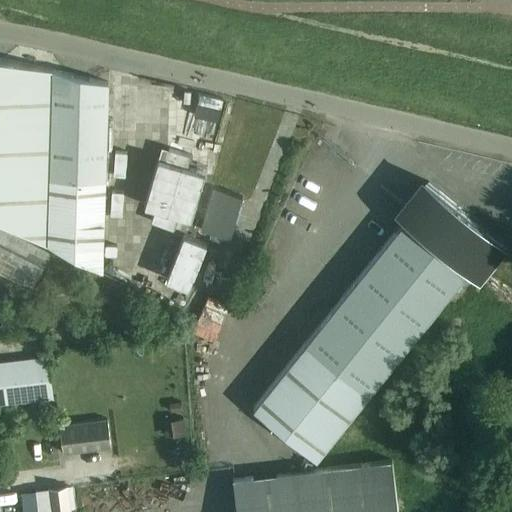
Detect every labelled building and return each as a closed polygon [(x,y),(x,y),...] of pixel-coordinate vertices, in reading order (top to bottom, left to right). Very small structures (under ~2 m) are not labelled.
[(52,70),(0,59),(0,220),(102,272),(108,83),(52,70)] [(255,404),(318,455),(495,237),(511,219),(511,210),(451,162),(255,404)] [(229,239),(242,197),(213,188),(201,230),(229,239)] [(46,279),(48,296),(65,294),(64,288),(68,287),(68,278),(64,278),(63,277),(46,279)] [(198,318),(221,325),(233,287),(209,280),(198,318)] [(0,363),(0,404),(52,398),(48,358),(0,363)] [(180,402),(169,404),(170,412),(181,410),(180,402)] [(183,418),(163,421),(165,436),(185,434),(183,418)] [(110,448),(106,420),(59,425),(63,453),(110,448)] [(232,480),(236,511),(397,511),(391,461),(232,480)] [(93,469),(80,470),(82,509),(105,508),(104,484),(94,485),(93,469)] [(69,509),(67,487),(43,490),(44,511),(47,511),(51,511),(69,509)]
